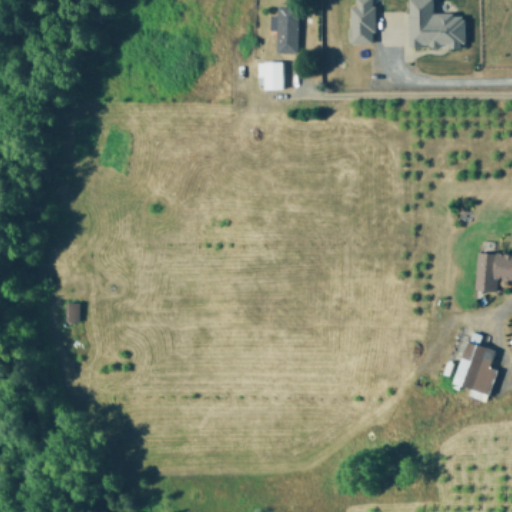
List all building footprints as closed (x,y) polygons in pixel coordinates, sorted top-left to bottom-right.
[(376,0),(360,0),(360,6),(354,6),(355,42),(378,42),(376,0)] [(412,0),(413,45),(452,45),(468,45),(468,12),(437,12),(437,0),(412,0)] [(300,52),(302,6),(281,5),(281,14),(274,14),(274,29),(280,29),(279,51),(300,52)] [(286,88),(286,61),(260,61),(261,76),(267,75),(268,88),(286,88)] [(478,289),(499,291),(500,277),(511,278),(511,253),(482,250),(478,289)] [(83,302),(71,302),(71,320),(82,320),(83,302)] [(500,368),(493,367),(498,349),(481,344),(484,334),(472,330),(457,383),(493,393),(500,368)]
